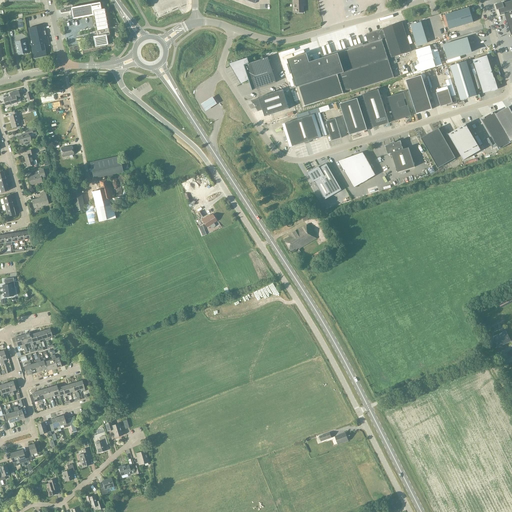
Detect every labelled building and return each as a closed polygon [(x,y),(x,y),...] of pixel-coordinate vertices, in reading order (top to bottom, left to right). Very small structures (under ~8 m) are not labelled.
[(293,0),(294,13),(303,12),(303,6),(304,6),(303,0),(293,0)] [(100,3),(70,8),(72,20),(93,16),(95,24),(95,27),(97,36),(106,35),(109,34),(104,9),(101,10),(100,6),(100,3)] [(511,3),(503,6),(503,4),(496,6),(497,11),(499,10),(501,15),(504,14),(511,36),(511,35),(511,3)] [(445,15),(449,30),(473,22),(469,8),(445,15)] [(307,54),(287,60),(296,88),(302,107),(346,93),(346,92),(350,91),(350,92),(394,78),(388,59),(411,51),(402,23),(383,29),(366,35),(369,44),(363,46),(363,44),(343,51),(343,52),(338,54),(310,63),(307,54)] [(411,26),(417,46),(427,43),(421,23),(411,26)] [(32,44),(30,44),(33,59),(46,56),(44,44),(49,43),(47,37),(46,37),(43,25),(29,28),(32,44)] [(97,36),(93,37),(93,38),(94,41),(95,47),(104,46),(108,45),(107,39),(106,35),(97,36)] [(442,45),(446,59),(474,51),(469,37),(442,45)] [(25,42),(25,40),(16,42),(17,47),(16,47),(18,55),(27,53),(25,42)] [(483,94),(491,91),(498,89),(494,78),(487,56),(472,60),(483,94)] [(231,64),(242,83),(249,80),(252,90),(276,82),(268,58),(249,64),(248,59),(232,64),(231,64)] [(450,66),(461,101),(477,96),(466,61),(450,66)] [(406,81),(416,114),(432,109),(421,76),(406,81)] [(62,86),(62,89),(39,93),(40,101),(67,96),(65,86),(62,86)] [(378,89),(362,94),(373,128),(389,123),(378,89)] [(441,106),(447,105),(447,106),(454,104),(452,97),(450,98),(448,89),(436,93),(441,106)] [(251,101),(258,112),(262,110),(265,117),(289,109),(283,90),(258,98),(259,99),(251,101)] [(11,93),(12,97),(4,99),(5,106),(18,103),(16,96),(19,95),(18,91),(11,93)] [(387,97),(395,121),(411,116),(404,92),(387,97)] [(212,97),(201,104),(205,111),(217,104),(212,97)] [(357,98),(340,104),(350,135),(367,130),(357,98)] [(511,112),(508,107),(496,114),(511,142),(511,112)] [(12,113),(12,116),(9,117),(12,128),(20,126),(17,115),(19,114),(18,111),(12,113)] [(481,120),(499,150),(511,142),(496,114),(494,112),(481,120)] [(317,113),(282,124),(290,147),(324,136),(317,113)] [(332,141),(342,138),(335,119),(326,122),(332,141)] [(481,150),(465,124),(448,134),(463,160),(481,150)] [(455,158),(438,128),(421,138),(437,168),(455,158)] [(25,131),(25,134),(18,136),(20,144),(31,141),(29,134),(33,133),(32,129),(25,131)] [(415,167),(409,148),(403,150),(400,141),(394,143),(393,142),(391,143),(392,144),(385,146),(388,154),(391,153),(397,173),(415,167)] [(65,147),(61,148),(63,157),(74,155),(72,146),(66,148),(65,147)] [(32,155),(35,154),(34,149),(27,151),(28,155),(24,156),(26,163),(25,164),(25,167),(26,167),(27,167),(37,164),(36,161),(33,161),(32,159),(33,158),(32,155)] [(354,188),(375,175),(363,152),(338,161),(354,188)] [(90,163),(93,178),(123,171),(119,156),(90,163)] [(319,167),(308,173),(313,182),(314,182),(325,200),(341,190),(326,164),(319,168),(319,167)] [(30,186),(42,182),(41,178),(45,177),(43,169),(31,172),(32,176),(28,177),(30,186)] [(123,197),(113,198),(109,179),(99,181),(104,200),(93,203),(94,208),(124,202),(123,197)] [(7,184),(0,186),(0,189),(1,193),(9,191),(7,184)] [(81,192),(80,186),(70,188),(74,207),(75,212),(85,210),(84,205),(81,192)] [(32,201),(33,204),(34,208),(48,204),(45,192),(40,194),(41,198),(32,201)] [(3,199),(4,205),(12,203),(10,196),(3,199)] [(4,205),(6,211),(13,209),(12,203),(4,205)] [(15,215),(13,209),(6,211),(8,217),(15,215)] [(306,210),(293,217),(296,221),(302,217),(304,221),(310,218),(306,210)] [(213,215),(210,217),(209,215),(205,218),(203,219),(204,222),(207,227),(210,225),(211,228),(213,228),(214,227),(215,225),(213,223),(216,221),(213,215)] [(284,240),(292,252),(296,249),(297,250),(317,238),(308,224),(289,236),(289,237),(284,240)] [(316,258),(323,254),(328,252),(326,248),(321,251),(314,255),(316,258)] [(15,287),(13,278),(4,279),(5,285),(2,285),(4,297),(13,296),(12,288),(15,287)] [(30,343),(32,346),(32,349),(34,348),(33,346),(34,346),(33,342),(30,335),(30,333),(25,335),(28,344),(30,343)] [(35,333),(30,335),(33,342),(35,342),(36,344),(38,343),(35,333)] [(501,344),(502,345),(508,342),(507,341),(509,340),(505,333),(502,335),(501,333),(497,335),(498,337),(494,339),(498,346),(501,344)] [(24,349),(20,336),(12,339),(14,348),(21,346),(22,349),(24,349)] [(55,355),(53,356),(57,368),(62,367),(59,358),(56,359),(55,355)] [(40,358),(38,359),(42,372),(46,370),(44,361),(41,362),(40,358)] [(43,359),(44,361),(46,370),(47,372),(52,370),(49,361),(46,362),(45,358),(43,359)] [(30,362),(28,362),(32,375),(37,373),(34,364),(31,365),(30,362)] [(8,383),(3,384),(6,393),(9,392),(10,396),(12,396),(8,383)] [(61,398),(60,396),(58,388),(57,386),(52,387),(55,396),(58,395),(59,399),(61,398)] [(47,389),(42,390),(45,399),(48,398),(49,402),(51,401),(47,389)] [(30,398),(32,403),(38,401),(39,405),(41,404),(37,392),(32,393),(33,397),(30,398)] [(22,410),(19,411),(18,407),(16,408),(20,420),(25,419),(22,410)] [(8,418),(10,423),(15,422),(12,413),(9,414),(8,410),(6,411),(7,413),(4,414),(5,419),(8,418)] [(63,416),(57,418),(60,426),(63,425),(64,428),(70,426),(68,419),(65,420),(63,416)] [(52,432),(55,431),(54,428),(57,427),(58,430),(61,429),(60,426),(57,418),(51,420),(52,424),(49,425),(52,432)] [(40,434),(47,432),(48,436),(51,435),(48,425),(45,426),(44,423),(38,425),(40,434)] [(123,435),(119,424),(112,426),(111,423),(105,424),(108,431),(112,430),(113,433),(115,438),(123,435)] [(330,432),(319,436),(321,442),(332,438),(330,432)] [(335,437),(338,444),(348,441),(345,433),(335,437)] [(107,443),(105,436),(99,437),(100,441),(96,443),(99,452),(106,450),(104,444),(107,443)] [(27,454),(29,461),(32,460),(32,458),(34,458),(33,454),(37,453),(34,444),(28,446),(30,453),(27,453),(27,454)] [(88,448),(83,450),(84,454),(78,455),(82,467),(90,465),(88,458),(91,457),(88,448)] [(23,450),(16,452),(19,461),(20,465),(29,462),(29,461),(27,454),(24,454),(23,450)] [(149,462),(145,451),(136,454),(138,460),(139,465),(149,462)] [(16,462),(19,461),(16,452),(10,454),(14,467),(17,466),(16,462)] [(74,471),(72,464),(67,466),(68,471),(63,472),(66,482),(73,479),(71,472),(74,471)] [(136,473),(134,467),(133,467),(129,468),(128,465),(124,467),(124,466),(119,467),(121,476),(127,474),(128,475),(135,473),(136,473)] [(0,471),(0,481),(5,480),(4,476),(9,475),(6,466),(0,467),(0,468),(1,471),(0,471)] [(58,487),(55,479),(48,481),(49,484),(45,485),(49,496),(57,494),(55,488),(58,487)] [(111,479),(102,482),(104,488),(100,489),(102,495),(108,494),(106,489),(114,486),(111,479)] [(90,504),(91,508),(97,506),(98,510),(104,508),(101,500),(98,501),(96,495),(90,497),(90,495),(86,497),(88,505),(90,504)]
